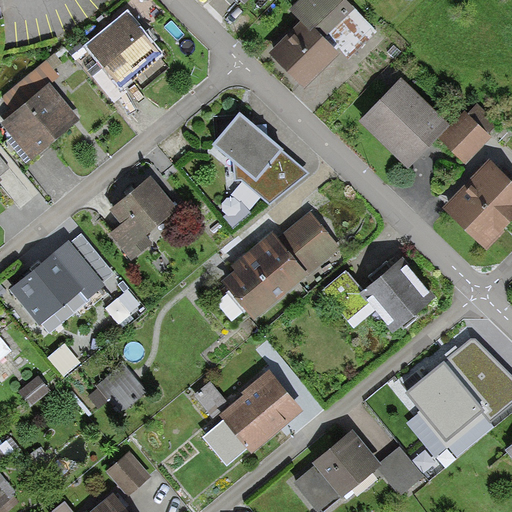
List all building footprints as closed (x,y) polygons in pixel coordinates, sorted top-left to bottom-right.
[(268,51),(304,88),(340,53),(325,37),(355,8),(346,0),(300,0),(290,10),(300,21),(268,51)] [(128,12),(87,44),(123,89),(164,56),(128,12)] [(3,96),(16,112),(49,84),(59,75),(46,60),(3,96)] [(439,137),(451,124),(403,77),(359,120),(407,167),(439,137)] [(16,112),(2,123),(32,159),(79,120),(49,84),(16,112)] [(451,124),(439,137),(467,164),(492,138),(488,134),(499,123),(478,103),(469,112),(465,109),(451,124)] [(300,171),(236,119),(206,156),(264,200),(300,171)] [(0,174),(9,167),(0,155),(0,174)] [(511,181),(490,161),(446,208),(488,248),(511,222),(511,181)] [(145,180),(110,208),(122,222),(107,234),(132,265),(154,247),(145,236),(172,214),(145,180)] [(306,216),(227,276),(255,313),(334,253),(306,216)] [(77,240),(11,295),(33,321),(99,266),(77,240)] [(358,264),(326,288),(350,319),(377,298),(398,326),(441,292),(406,247),(367,276),(358,264)] [(407,392),(448,441),(482,412),(490,421),(511,403),(511,376),(476,339),(470,339),(407,392)] [(68,345),(53,358),(68,375),(82,362),(68,345)] [(122,411),(140,394),(114,368),(97,385),(122,411)] [(245,394),(220,415),(224,420),(204,436),(228,465),(247,449),(252,455),(304,412),(269,370),(243,391),(245,394)] [(194,393),(212,417),(229,405),(210,381),(194,393)] [(41,395),(32,384),(19,393),(27,405),(41,395)] [(315,465),(294,483),(318,511),(339,495),(341,498),(378,469),(383,464),(382,463),(353,429),(313,462),(315,465)] [(0,511),(7,511),(18,503),(11,495),(16,491),(0,471),(0,470),(23,452),(10,436),(0,444),(0,511)] [(401,497),(425,477),(400,447),(382,463),(383,464),(378,469),(401,497)] [(151,477),(129,451),(106,471),(127,497),(151,477)] [(90,511),(127,511),(113,494),(90,511)] [(74,511),(65,501),(51,511),(74,511)]
